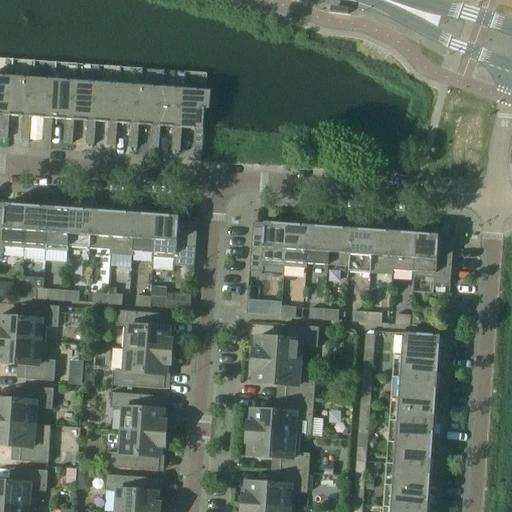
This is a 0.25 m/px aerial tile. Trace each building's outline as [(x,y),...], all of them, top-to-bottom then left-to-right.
[(8,117),(11,78),(0,77),(0,116),(1,116),(0,124),(0,139),(7,140),(9,117),(8,117)] [(30,118),(32,79),(11,78),(8,117),(9,117),(22,118),(21,141),(29,141),(31,118),(30,118)] [(51,120),(54,81),(32,79),(30,118),(31,118),(44,119),(42,142),(51,143),(52,120),(51,120)] [(73,121),(76,82),(54,81),(51,120),(52,120),(65,121),(64,144),(72,144),(74,121),(73,121)] [(94,123),(97,84),(76,82),(73,121),(74,121),(87,122),(85,145),(94,146),(95,123),(94,123)] [(116,124),(119,85),(97,84),(94,123),(95,123),(108,124),(107,147),(115,147),(117,124),(116,124)] [(137,126),(140,87),(119,85),(116,124),(117,124),(130,125),(128,148),(137,149),(138,126),(137,126)] [(159,127),(162,88),(140,87),(137,126),(138,126),(151,127),(150,150),(158,151),(160,128),(159,127)] [(180,129),(183,90),(162,88),(159,127),(160,128),(173,128),(171,151),(180,152),(181,129),(180,129)] [(211,92),(205,92),(183,90),(180,129),(181,129),(195,130),(193,153),(201,154),(204,110),(209,110),(211,92)] [(24,250),(27,207),(5,206),(4,211),(0,210),(0,254),(3,255),(3,248),(24,250)] [(46,251),(49,209),(27,207),(24,250),(46,251)] [(67,253),(70,210),(49,209),(46,251),(67,253)] [(89,250),(92,212),(70,210),(67,253),(68,253),(69,248),(89,250)] [(110,256),(113,213),(92,212),(89,250),(110,251),(109,256),(110,256)] [(132,257),(135,215),(113,213),(110,256),(132,257)] [(153,259),(156,217),(135,215),(132,257),(133,257),(133,253),(153,254),(153,259)] [(156,217),(153,259),(175,260),(174,267),(194,268),(197,225),(179,224),(179,218),(156,217)] [(284,268),(287,226),(264,224),(264,230),(252,229),(249,272),(262,273),(263,267),(284,268)] [(305,270),(308,227),(287,226),(284,268),(305,270)] [(327,266),(330,229),(308,227),(305,270),(306,270),(307,265),(327,266)] [(348,273),(352,230),(330,229),(327,266),(348,268),(348,273)] [(370,274),(373,232),(352,230),(348,273),(370,274)] [(391,276),(395,234),(373,232),(370,274),(391,276)] [(413,277),(416,235),(395,234),(391,276),(392,276),(393,271),(413,273),(412,277),(413,277)] [(450,287),(453,243),(438,242),(439,237),(416,235),(413,277),(434,279),(434,285),(450,287)] [(21,289),(21,299),(35,300),(36,290),(21,289)] [(64,302),(64,292),(50,291),(49,301),(64,302)] [(64,292),(64,302),(78,303),(79,293),(64,292)] [(107,305),(108,295),(93,294),(92,304),(107,305)] [(108,295),(107,305),(121,306),(122,296),(108,295)] [(150,308),(151,298),(136,297),(135,307),(150,308)] [(0,340),(45,344),(46,328),(58,328),(59,308),(31,306),(30,320),(0,317),(0,340)] [(281,307),(280,318),(295,319),(296,308),(281,307)] [(323,321),(324,310),(310,309),(309,320),(323,321)] [(324,310),(323,321),(338,322),(339,311),(324,310)] [(122,350),(172,353),(172,341),(168,340),(169,329),(168,329),(169,316),(117,312),(116,327),(124,328),(122,350)] [(367,324),(367,313),(353,312),(352,323),(367,324)] [(367,313),(367,324),(381,325),(382,315),(367,313)] [(410,327),(410,317),(396,316),(395,326),(410,327)] [(252,361),(304,365),(305,364),(300,364),(301,348),(317,349),(318,329),(290,326),(289,340),(256,338),(255,351),(253,351),(252,361)] [(437,381),(438,360),(440,337),(403,335),(401,357),(400,379),(437,381)] [(365,336),(365,345),(374,346),(374,336),(365,336)] [(44,361),(45,344),(0,340),(0,364),(26,366),(25,380),(54,382),(55,362),(44,361)] [(373,355),(374,346),(365,345),(364,355),(373,355)] [(171,366),(172,353),(122,350),(121,372),(113,371),(112,386),(164,390),(165,377),(166,377),(167,365),(171,366)] [(372,377),(373,355),(364,355),(362,376),(372,377)] [(303,382),(304,365),(252,361),(251,371),(254,371),(253,384),(286,387),(285,400),(313,402),(315,382),(303,382)] [(370,398),(372,377),(362,376),(361,398),(370,398)] [(435,403),(437,381),(400,379),(398,400),(397,422),(434,425),(435,403)] [(0,423),(39,426),(39,425),(34,425),(36,409),(52,410),(53,390),(25,388),(24,402),(0,400),(0,423)] [(121,432),(166,435),(167,423),(163,422),(163,411),(162,411),(163,398),(111,394),(110,409),(123,410),(121,432)] [(369,409),(370,398),(361,398),(360,408),(369,409)] [(285,400),(284,413),(251,411),(250,423),(248,423),(247,434),(299,438),(311,438),(313,402),(285,400)] [(368,420),(369,409),(360,408),(359,419),(368,420)] [(368,431),(368,420),(359,419),(359,430),(368,431)] [(432,446),(434,425),(397,422),(395,443),(394,465),(431,468),(432,446)] [(38,443),(39,426),(0,423),(0,446),(21,448),(20,462),(48,464),(49,444),(38,443)] [(367,441),(368,431),(359,430),(358,441),(367,441)] [(165,448),(166,435),(121,432),(120,454),(107,453),(106,468),(158,472),(159,459),(160,459),(161,447),(165,448)] [(298,454),(299,438),(247,434),(246,444),(249,444),(248,457),(281,459),(280,472),(308,474),(310,455),(298,454)] [(365,463),(367,441),(358,441),(356,462),(365,463)] [(364,485),(365,463),(356,462),(355,484),(364,485)] [(429,489),(431,468),(394,465),(392,487),(390,508),(428,511),(429,489)] [(0,505),(33,508),(34,492),(46,492),(47,472),(19,470),(18,484),(0,482),(0,505)] [(79,471),(78,490),(84,491),(89,486),(90,472),(79,471)] [(307,494),(308,474),(280,472),(279,486),(246,483),(245,496),(243,496),(242,506),(294,510),(294,509),(289,509),(291,493),(307,494)] [(115,511),(159,511),(160,505),(156,504),(157,493),(156,493),(157,480),(105,476),(104,491),(117,492),(115,511)] [(363,495),(364,485),(355,484),(354,495),(363,495)] [(362,506),(363,495),(354,495),(353,505),(362,506)]
